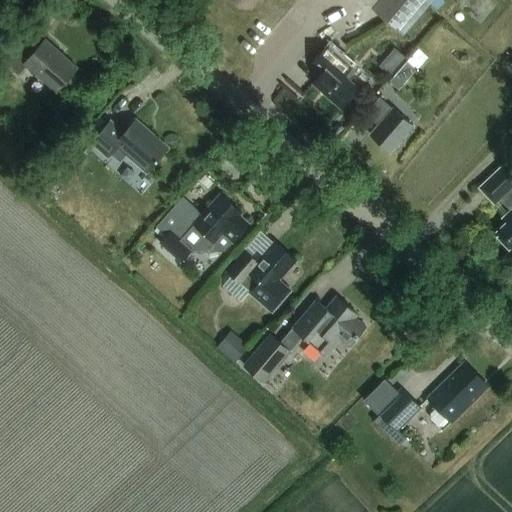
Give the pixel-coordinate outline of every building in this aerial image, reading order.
[(361,0),(402,34),(430,0),(361,0)] [(77,69),(45,40),(33,54),(22,44),(6,63),(19,75),(26,67),(56,93),(77,69)] [(352,67),(328,46),(311,65),(322,75),(313,85),(341,109),(358,90),(343,77),(352,67)] [(394,49),(379,67),(389,76),(404,58),(394,49)] [(397,91),(415,71),(406,63),(388,83),(397,91)] [(412,128),(391,111),(370,136),(390,153),(412,128)] [(168,149),(135,120),(123,134),(110,122),(91,143),(107,158),(117,147),(146,173),(168,149)] [(61,167),(68,173),(77,164),(71,157),(61,167)] [(511,175),(503,166),(480,189),(494,204),(499,200),(511,212),(503,220),(507,223),(495,234),(498,237),(497,238),(509,250),(510,249),(511,250),(511,175)] [(165,237),(159,243),(180,262),(188,253),(224,251),(248,225),(239,216),(241,214),(220,195),(202,215),(182,197),(155,228),(165,237)] [(230,275),(240,284),(273,314),(293,292),(280,280),(295,262),(274,243),(257,263),(247,255),(230,275)] [(336,297),(326,309),(316,301),(279,343),(269,335),(243,365),(263,382),(302,337),(323,356),(338,338),(348,347),(365,328),(355,319),(358,316),(336,297)] [(231,332),(217,347),(235,363),(249,348),(231,332)] [(428,399),(436,408),(430,414),(430,419),(438,427),(443,427),(449,421),(451,423),(482,392),(477,388),(483,383),(464,364),(428,399)] [(420,409),(402,390),(378,413),(397,432),(420,409)] [(374,421),(388,435),(394,429),(380,415),(374,421)]
